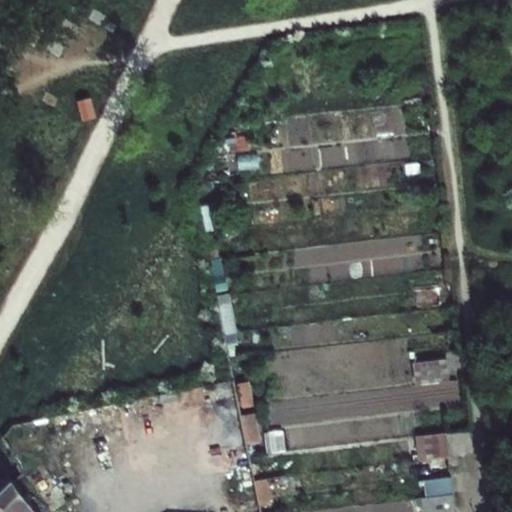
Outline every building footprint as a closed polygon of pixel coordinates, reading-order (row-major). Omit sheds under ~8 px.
[(416,272),(414,239),(360,241),(361,262),(370,261),(370,274),(416,272)] [(297,249),(299,282),(317,281),(316,249),(297,249)] [(434,284),(411,287),(414,306),(437,304),(434,284)] [(222,303),(101,324),(128,485),(249,464),(222,303)] [(231,303),(219,305),(224,332),(236,330),(231,303)] [(440,307),(309,320),(312,347),(401,338),(404,373),(414,372),(412,354),(444,351),(440,307)] [(419,386),(451,382),(448,360),(416,364),(419,386)] [(286,448),(364,443),(361,397),(283,402),(286,448)] [(454,459),(451,433),(421,436),(424,462),(454,459)] [(456,477),(429,480),(430,496),(458,492),(456,477)] [(34,511),(12,483),(0,494),(0,508),(3,511),(34,511)] [(460,511),(458,496),(426,500),(427,511),(460,511)] [(413,511),(412,499),(336,510),(336,511),(413,511)]
